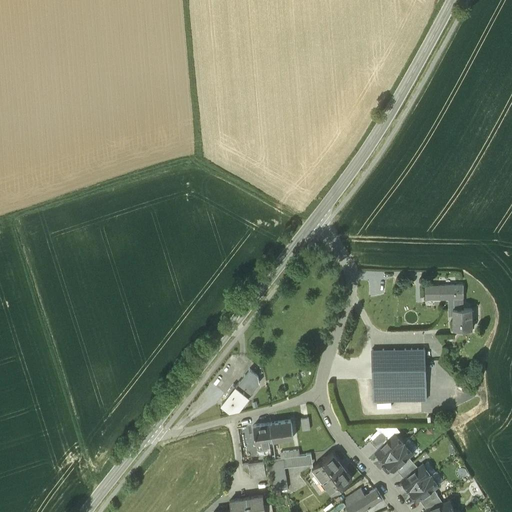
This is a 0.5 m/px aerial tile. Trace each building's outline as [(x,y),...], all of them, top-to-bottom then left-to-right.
[(462,285),(438,285),(438,300),(444,300),(444,297),(462,297),(462,285)] [(470,309),(462,309),(462,299),(453,299),(453,309),(452,309),(452,330),(471,329),(470,309)] [(423,349),(371,350),(372,401),(424,400),(424,370),(423,349)] [(257,376),(249,370),(235,386),(248,396),(259,383),(257,376)] [(235,386),(233,385),(227,392),(229,394),(221,404),(229,411),(238,408),(248,396),(235,386)] [(301,418),(303,430),(312,429),(310,417),(301,418)] [(291,439),(289,422),(269,425),(271,442),(291,439)] [(269,425),(252,427),(254,444),(260,444),(260,446),(268,445),(268,443),(271,442),(269,425)] [(383,431),(380,431),(370,442),(378,450),(390,438),(383,431)] [(378,450),(376,452),(385,461),(404,442),(395,433),(390,438),(378,450)] [(404,442),(385,461),(394,471),(396,468),(409,456),(413,452),(404,442)] [(297,451),(278,454),(279,460),(298,457),(297,451)] [(336,460),(331,453),(311,469),(331,494),(351,478),(346,472),(344,474),(334,461),(336,460)] [(409,456),(396,468),(400,473),(413,462),(409,456)] [(281,460),(268,462),(273,493),(286,491),(281,460)] [(413,462),(400,473),(404,478),(418,467),(413,462)] [(262,463),(247,465),(249,479),(264,476),(262,463)] [(404,478),(401,480),(409,490),(431,474),(423,463),(418,467),(404,478)] [(431,474),(409,490),(417,500),(419,499),(434,488),(439,484),(431,474)] [(376,488),(355,502),(361,511),(380,498),(381,499),(382,498),(376,488)] [(434,488),(419,499),(423,504),(439,495),(434,488)] [(439,495),(423,504),(426,510),(443,503),(439,495)] [(262,496),(245,499),(247,511),(264,511),(264,506),(262,496)] [(247,511),(245,499),(229,502),(230,510),(230,511),(247,511)] [(426,510),(424,511),(453,511),(449,500),(443,503),(426,510)] [(359,511),(361,511),(355,502),(344,509),(346,511),(347,510),(348,511),(359,511)]
